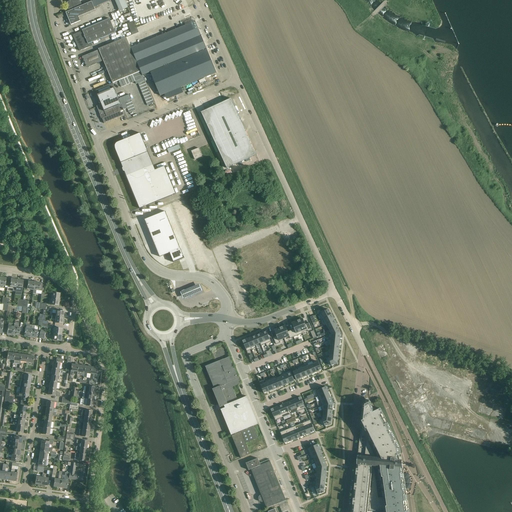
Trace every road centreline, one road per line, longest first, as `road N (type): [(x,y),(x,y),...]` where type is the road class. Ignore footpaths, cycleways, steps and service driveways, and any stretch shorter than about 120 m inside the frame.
road 1 (primary): [(134,272),(36,33),(30,0)]
road 2 (unclassified): [(228,319),(227,301),(210,281),(152,266),(95,140)]
road 3 (unclassified): [(334,292),(237,80)]
road 4 (unclassified): [(247,511),(185,359),(227,335)]
road 5 (residential): [(438,511),(361,355)]
road 6 (residential): [(344,511),(361,355)]
road 7 (unclassified): [(95,140),(237,80)]
road 8 (unclassified): [(89,500),(106,376),(96,354)]
road 9 (unclassified): [(95,140),(50,0)]
road 10 (residential): [(23,492),(45,347)]
road 11 (primary): [(221,491),(176,376)]
